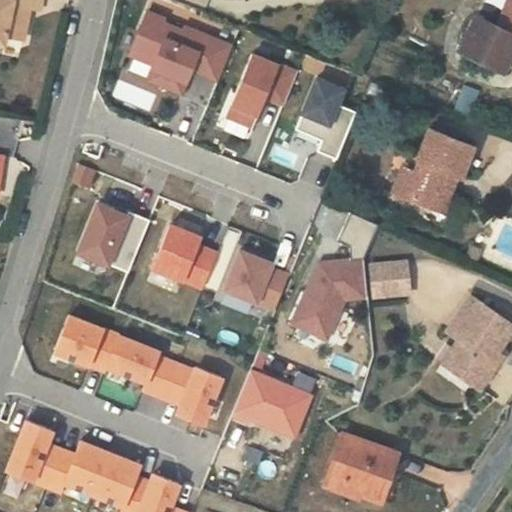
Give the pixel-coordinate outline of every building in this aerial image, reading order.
[(40,8),(41,0),(0,0),(0,40),(2,41),(4,33),(23,37),(30,6),(40,8)] [(511,0),(508,0),(497,25),(477,16),(461,51),(504,71),(511,54),(511,53),(511,0)] [(148,10),(129,55),(154,62),(149,80),(183,93),(191,69),(217,79),(228,45),(185,27),(184,31),(164,24),(167,19),(148,10)] [(251,55),(226,115),(253,127),(266,97),(283,105),(296,74),(251,55)] [(316,79),(295,130),(321,140),(317,151),(336,159),(355,111),(337,104),(343,90),(316,79)] [(382,98),(386,89),(372,83),(368,93),(382,98)] [(394,191),(397,192),(408,196),(435,207),(441,191),(450,195),(458,175),(461,177),(473,146),(430,128),(417,159),(424,162),(419,173),(413,170),(404,166),(394,191)] [(424,162),(417,159),(413,170),(419,173),(424,162)] [(441,191),(435,207),(443,210),(450,195),(441,191)] [(408,196),(397,192),(394,197),(406,202),(408,196)] [(99,202),(79,250),(129,270),(149,218),(129,210),(127,214),(99,202)] [(350,213),(338,242),(348,251),(351,263),(320,263),(294,326),(330,340),(347,299),(362,299),(363,258),(378,225),(350,213)] [(170,223),(153,266),(203,286),(217,251),(198,244),(202,235),(170,223)] [(476,259),(479,251),(470,247),(466,254),(476,259)] [(241,249),(225,288),(276,308),(289,275),(270,268),(273,263),(241,249)] [(401,263),(371,266),(374,295),(404,292),(401,263)] [(511,324),(470,295),(446,330),(457,338),(452,346),(466,355),(455,372),(478,388),(501,354),(498,352),(493,348),(497,343),(502,346),(511,332),(511,324)] [(69,315),(55,349),(105,370),(119,335),(69,315)] [(120,335),(108,365),(147,381),(145,388),(165,397),(178,363),(158,356),(160,351),(120,335)] [(502,346),(497,343),(493,348),(498,352),(502,346)] [(466,355),(452,346),(441,362),(455,372),(466,355)] [(179,364),(166,397),(182,403),(177,412),(186,416),(203,423),(222,377),(197,366),(195,370),(179,364)] [(250,372),(232,418),(246,424),(248,417),(292,435),(308,396),(250,372)] [(27,419),(7,468),(46,483),(60,448),(47,443),(53,428),(27,419)] [(397,452),(343,432),(327,474),(361,487),(359,491),(381,499),(397,452)] [(62,449),(48,484),(61,489),(65,480),(94,491),(109,452),(82,440),(75,454),(62,449)] [(112,453),(96,492),(122,503),(120,511),(136,511),(148,481),(136,476),(141,464),(112,453)] [(155,473),(139,511),(187,511),(171,505),(179,483),(155,473)] [(358,495),(359,491),(361,487),(327,474),(324,483),(358,495)]
